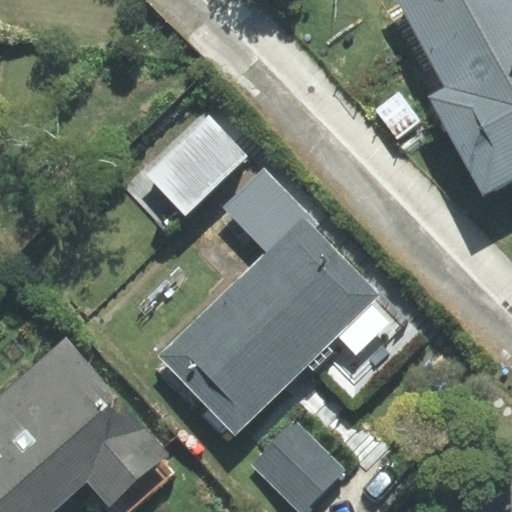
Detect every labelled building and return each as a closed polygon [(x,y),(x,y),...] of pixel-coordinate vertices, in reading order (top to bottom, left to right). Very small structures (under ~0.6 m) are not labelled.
[(511,0),(394,0),(449,102),(432,110),(487,211),(511,196),(511,0)] [(197,224),(258,165),(177,82),(116,142),(197,224)] [(420,129),(399,98),(378,111),(398,144),(420,129)] [(238,446),(384,303),(319,237),(325,230),(268,173),(226,213),(269,258),(160,366),(238,446)] [(68,342),(0,402),(0,511),(63,511),(91,489),(110,511),(134,511),(180,471),(68,342)] [(309,511),(350,473),(299,420),(250,468),(291,511),(309,511)]
